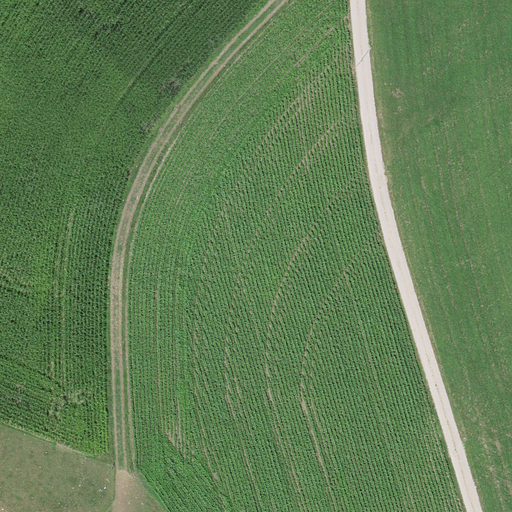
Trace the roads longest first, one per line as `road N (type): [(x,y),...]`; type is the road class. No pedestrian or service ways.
road 1 (track): [(271,0),(160,130),(113,238),(107,360),(119,511)]
road 2 (track): [(471,511),(362,70),(354,0)]
